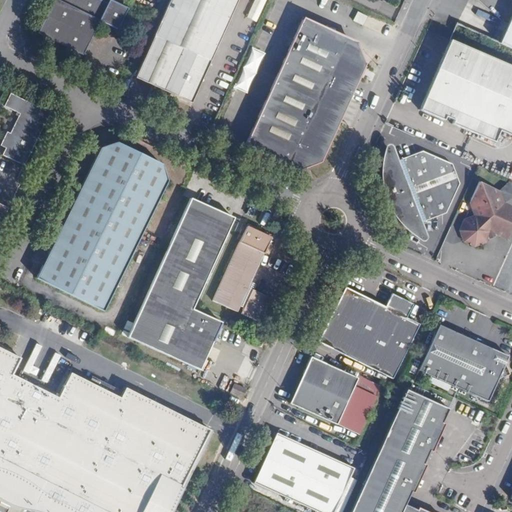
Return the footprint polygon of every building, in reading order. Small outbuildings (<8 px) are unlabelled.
[(58,0),(45,28),(89,49),(105,16),(124,24),(134,2),(130,0),(58,0)] [(168,78),(166,82),(197,96),(240,0),(172,0),(143,67),(168,78)] [(253,0),(246,18),(256,22),(265,0),(253,0)] [(252,138),(254,139),(263,143),(306,162),(327,154),(370,58),(362,38),(307,13),(252,138)] [(357,13),(353,21),(361,24),(365,16),(357,13)] [(503,125),(511,128),(511,59),(454,34),(424,104),(448,115),(449,111),(457,114),(456,118),(498,136),(503,125)] [(233,88),(246,93),(263,53),(250,48),(233,88)] [(168,78),(143,67),(141,71),(166,82),(168,78)] [(51,106),(12,87),(5,101),(21,108),(11,128),(5,130),(2,136),(4,143),(1,150),(24,161),(51,106)] [(103,142),(40,273),(109,306),(172,174),(165,157),(121,135),(103,142)] [(261,147),(263,143),(254,139),(252,144),(261,147)] [(426,223),(424,216),(421,209),(428,206),(431,214),(452,206),(467,177),(460,157),(429,142),(408,150),(409,154),(401,156),(397,145),(391,147),(390,157),(391,166),(392,176),(394,185),(398,194),(402,203),(407,211),(413,219),(419,226),(426,223)] [(500,226),(500,228),(511,232),(511,199),(509,198),(503,185),(483,177),(474,196),(476,197),(478,201),(475,202),(479,212),(469,216),(465,226),(469,237),(481,241),(491,237),(493,230),(493,229),(500,226)] [(511,177),(503,185),(509,198),(511,199),(511,177)] [(195,304),(236,212),(193,193),(130,332),(203,365),(225,317),(195,304)] [(9,201),(0,197),(0,206),(5,209),(9,201)] [(424,216),(431,214),(428,206),(421,209),(424,216)] [(257,223),(249,239),(272,250),(279,234),(257,223)] [(493,229),(493,230),(495,235),(502,232),(500,228),(500,226),(493,229)] [(245,308),(248,301),(259,278),(272,250),(249,239),(222,297),(245,308)] [(248,301),(254,304),(262,286),(265,281),(259,278),(248,301)] [(394,374),(415,332),(401,325),(408,311),(414,298),(393,287),(386,301),(346,281),(319,335),(394,374)] [(262,286),(254,304),(251,312),(268,319),(280,295),(262,286)] [(422,318),(408,311),(401,325),(415,332),(422,318)] [(510,350),(441,318),(420,364),(490,395),(500,372),(502,370),(502,368),(510,350)] [(264,341),(268,333),(263,330),(259,339),(264,341)] [(0,490),(5,493),(15,498),(18,493),(41,504),(56,511),(162,511),(206,425),(150,397),(120,382),(115,392),(66,367),(53,392),(7,369),(16,353),(0,344),(0,490)] [(360,374),(313,351),(291,398),(339,416),(360,374)] [(244,393),(248,385),(237,379),(232,387),(244,393)] [(435,511),(409,500),(453,404),(411,385),(351,511),(435,511)] [(255,476),(287,429),(278,425),(268,446),(268,447),(255,476)] [(287,429),(255,476),(333,511),(357,461),(287,429)]
